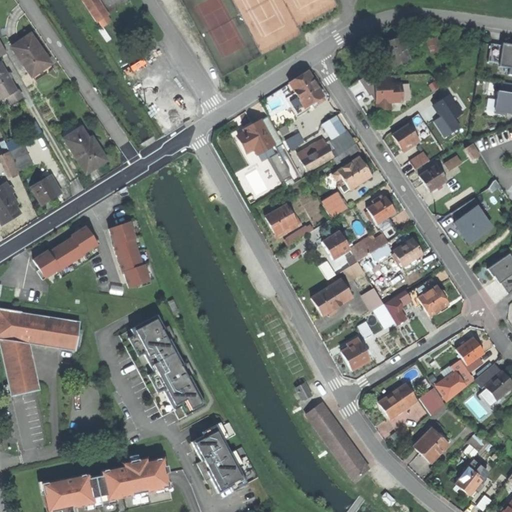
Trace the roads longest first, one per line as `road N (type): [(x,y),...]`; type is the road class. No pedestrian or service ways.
road 1 (residential): [(343,398),(193,131)]
road 2 (residential): [(482,307),(315,55)]
road 3 (residential): [(315,55),(393,18),(511,24)]
road 4 (residential): [(138,165),(29,0)]
road 5 (residential): [(482,307),(343,398)]
road 6 (residential): [(0,253),(138,165)]
road 7 (residential): [(449,511),(397,470),(343,398)]
road 8 (residential): [(149,0),(219,114)]
